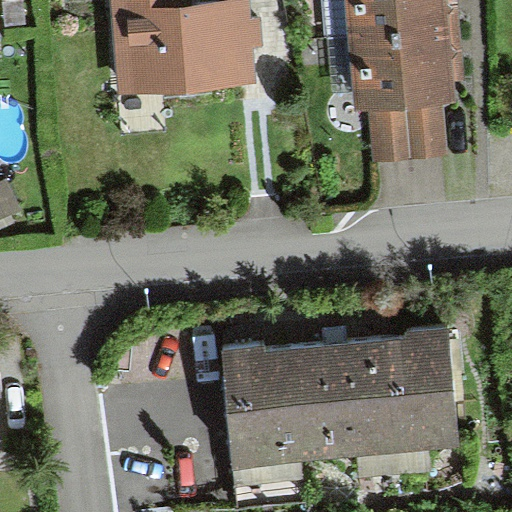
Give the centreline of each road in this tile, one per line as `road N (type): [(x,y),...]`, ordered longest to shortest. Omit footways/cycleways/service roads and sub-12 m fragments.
road 1 (residential): [(54,266),(511,227)]
road 2 (residential): [(54,266),(87,511)]
